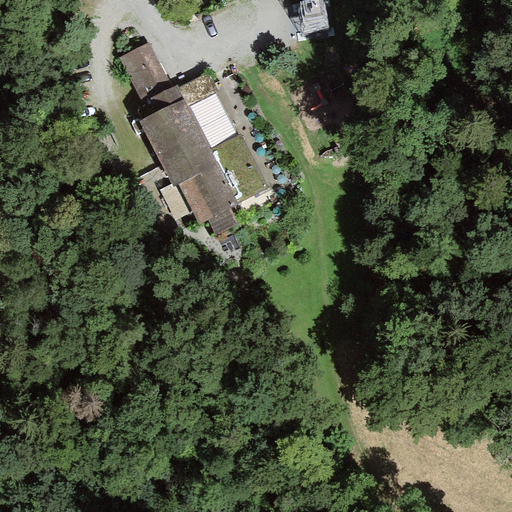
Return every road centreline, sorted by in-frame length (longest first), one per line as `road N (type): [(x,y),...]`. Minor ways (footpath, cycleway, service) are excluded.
road 1 (track): [(126,0),(98,65),(95,103),(124,168)]
road 2 (track): [(143,0),(182,58),(230,39),(254,57)]
